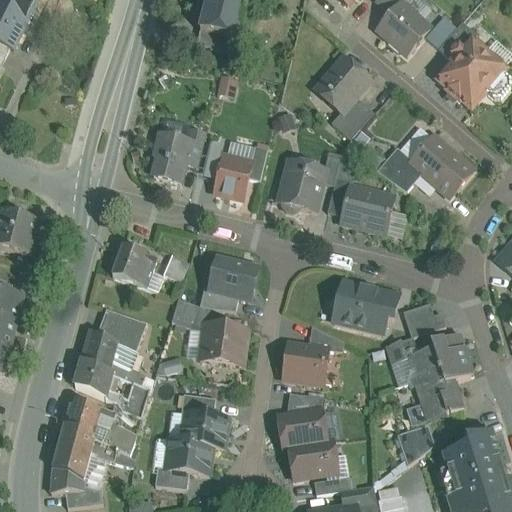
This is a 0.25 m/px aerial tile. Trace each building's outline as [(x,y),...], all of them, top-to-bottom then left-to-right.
[(40,1),(38,0),(0,0),(0,46),(10,51),(14,53),(40,1)] [(209,0),(201,36),(238,45),(239,45),(250,0),(209,0)] [(336,0),(348,10),(356,0),(357,0),(361,3),(364,0),(336,0)] [(380,0),(379,2),(375,6),(390,20),(401,6),(403,8),(408,2),(405,0),(380,0)] [(403,8),(401,6),(390,20),(377,35),(407,61),(432,33),(403,8)] [(427,44),(440,49),(451,24),(439,19),(427,44)] [(463,27),(439,54),(449,63),(450,62),(449,61),(460,49),(464,53),(472,43),(474,44),(477,40),(463,27)] [(238,45),(201,36),(198,48),(235,57),(238,45)] [(460,49),(449,61),(450,62),(454,65),(437,84),(448,93),(446,95),(460,107),(462,105),(472,114),(487,97),(494,103),(500,103),(511,90),(511,84),(504,77),(507,73),(474,44),(472,43),(464,53),(460,49)] [(10,51),(0,46),(0,59),(5,62),(10,51)] [(371,85),(345,63),(320,91),(330,100),(331,109),(341,118),(342,119),(356,102),(371,85)] [(218,98),(234,100),(236,80),(220,78),(218,98)] [(356,102),(342,119),(341,118),(332,128),(351,145),(374,118),(356,102)] [(420,132),(401,155),(398,153),(386,166),(415,188),(422,179),(450,203),(474,174),(435,140),(433,143),(420,132)] [(206,138),(191,134),(188,146),(192,147),(186,170),(198,173),(206,138)] [(188,146),(161,139),(155,162),(159,163),(154,183),(181,190),(186,170),(192,147),(188,146)] [(268,155),(255,152),(251,168),(253,168),(249,184),(260,186),(268,155)] [(337,182),(353,186),(358,163),(344,153),(341,165),(337,182)] [(251,168),(224,161),(216,198),(244,205),(249,184),(253,168),(251,168)] [(323,188),(334,191),(337,182),(341,165),(328,162),(325,175),(327,175),(323,188)] [(325,175),(290,166),(280,208),(284,209),(283,211),(287,216),(294,218),(300,215),(300,214),(316,217),(323,188),(327,175),(325,175)] [(415,188),(386,166),(377,176),(407,197),(415,188)] [(350,190),(352,190),(353,186),(337,182),(334,191),(328,217),(343,221),(350,190)] [(352,190),(350,190),(343,221),(341,229),(386,240),(395,201),(352,190)] [(9,196),(0,193),(0,207),(5,209),(9,196)] [(37,224),(0,214),(0,233),(2,234),(0,240),(0,251),(32,260),(37,241),(33,239),(37,224)] [(157,262),(124,250),(113,281),(147,293),(157,262)] [(511,250),(498,267),(511,279),(511,250)] [(190,268),(173,261),(164,280),(181,287),(190,268)] [(258,274),(219,265),(211,295),(211,296),(239,303),(250,305),(258,274)] [(399,301),(344,288),(341,302),(339,301),(334,304),(332,314),(334,318),(336,319),(334,328),(383,340),(387,325),(393,326),(399,301)] [(0,293),(0,322),(15,326),(22,299),(0,293)] [(239,303),(211,296),(211,295),(205,293),(200,312),(203,313),(214,314),(236,317),(239,303)] [(200,312),(179,304),(172,327),(194,335),(204,337),(205,329),(211,330),(214,314),(203,313),(200,312)] [(431,309),(404,318),(412,344),(413,343),(446,333),(442,319),(434,321),(431,309)] [(147,329),(113,317),(104,342),(118,348),(118,349),(137,357),(147,329)] [(15,326),(0,322),(0,351),(8,353),(15,326)] [(211,330),(205,329),(204,337),(200,365),(244,371),(249,336),(211,330)] [(344,347),(312,331),(309,352),(329,354),(329,355),(342,357),(344,347)] [(104,342),(91,336),(82,366),(119,381),(127,385),(130,375),(137,357),(118,349),(118,348),(104,342)] [(432,354),(417,360),(421,373),(416,374),(421,389),(415,391),(427,427),(464,415),(455,388),(474,382),(460,340),(431,350),(432,354)] [(417,356),(413,343),(412,344),(386,352),(391,369),(406,365),(405,360),(411,358),(417,356)] [(309,352),(289,349),(284,385),(324,391),(329,355),(329,354),(309,352)] [(8,353),(0,351),(0,375),(2,376),(8,353)] [(421,373),(417,360),(412,361),(411,358),(405,360),(406,365),(415,391),(421,389),(416,374),(421,373)] [(119,381),(82,366),(77,391),(119,408),(123,400),(112,396),(119,381)] [(154,385),(130,375),(127,385),(139,390),(151,395),(154,385)] [(139,390),(125,418),(142,425),(151,395),(139,390)] [(326,403),(290,398),(287,421),(323,416),(323,417),(324,417),(326,403)] [(216,404),(184,399),(182,418),(186,419),(186,418),(214,421),(216,404)] [(117,421),(73,402),(65,430),(94,444),(97,433),(111,439),(113,431),(117,421)] [(287,421),(279,423),(284,455),(290,454),(290,453),(321,448),(320,437),(325,431),(323,417),(323,416),(287,421)] [(142,425),(125,418),(117,421),(113,431),(136,443),(142,425)] [(214,421),(186,418),(186,419),(182,446),(182,447),(214,451),(213,452),(225,454),(229,424),(214,421)] [(94,444),(65,430),(53,473),(54,473),(51,498),(66,498),(81,497),(83,491),(101,495),(109,465),(98,462),(98,459),(92,457),(95,446),(96,445),(94,444)] [(136,443),(113,431),(111,439),(97,433),(94,444),(96,445),(95,446),(110,452),(131,462),(136,443)] [(428,431),(398,441),(408,472),(435,451),(428,431)] [(469,454),(444,462),(448,477),(451,476),(459,501),(448,504),(451,511),(511,511),(511,484),(506,486),(492,440),(467,447),(469,454)] [(214,451),(182,447),(182,446),(170,444),(166,473),(166,474),(190,477),(210,480),(213,452),(214,451)] [(110,452),(95,446),(92,457),(98,459),(98,462),(109,465),(134,472),(135,464),(131,462),(110,452)] [(321,448),(290,453),(290,454),(295,485),(332,479),(331,468),(336,461),(333,446),(321,448)] [(190,477),(166,474),(166,473),(158,472),(156,490),(187,495),(190,477)] [(350,481),(314,487),(317,500),(341,496),(352,494),(350,481)] [(101,495),(83,491),(81,497),(66,498),(67,511),(74,511),(103,509),(102,496),(101,495)] [(352,494),(341,496),(343,511),(349,511),(357,511),(377,511),(374,491),(352,494)] [(404,511),(402,501),(379,506),(379,511),(404,511)]
